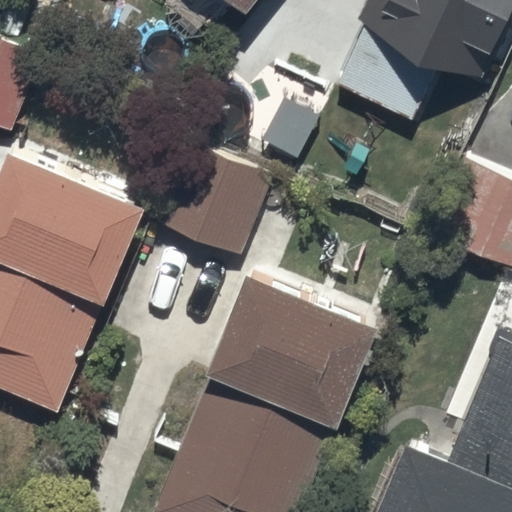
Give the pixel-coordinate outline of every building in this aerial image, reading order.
[(485,75),(511,17),(511,0),(370,0),(362,18),(369,21),(341,82),(417,117),(444,57),(485,75)] [(0,120),(15,127),(46,52),(0,33),(0,120)] [(155,216),(245,251),(276,172),(186,136),(155,216)] [(0,383),(63,409),(149,203),(15,147),(0,182),(0,383)] [(435,229),(511,261),(511,174),(466,155),(435,229)] [(254,272),(154,511),(306,511),(384,325),(254,272)] [(511,511),(511,341),(502,338),(454,457),(411,440),(381,511),(511,511)]
